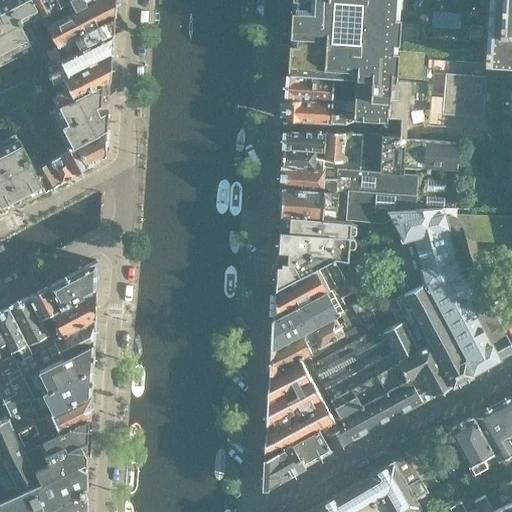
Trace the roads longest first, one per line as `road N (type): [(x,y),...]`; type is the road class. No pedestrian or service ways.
road 1 (residential): [(248,511),(277,0)]
road 2 (residential): [(257,511),(511,376)]
road 3 (residential): [(120,231),(104,511)]
road 4 (residential): [(135,0),(126,163)]
road 5 (residential): [(126,163),(0,229)]
road 6 (residential): [(0,294),(120,231)]
